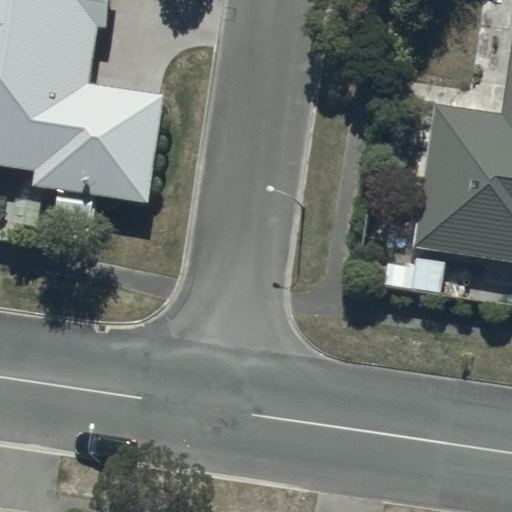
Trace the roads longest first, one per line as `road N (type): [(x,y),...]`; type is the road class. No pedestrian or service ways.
road 1 (residential): [(220,408),(277,0)]
road 2 (tertiary): [(511,452),(220,408)]
road 3 (tertiary): [(220,408),(0,377)]
